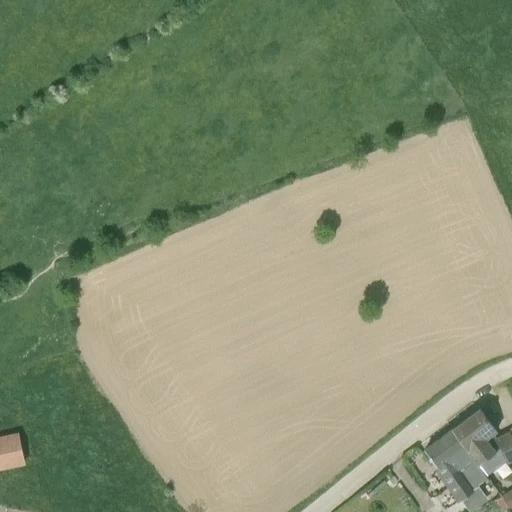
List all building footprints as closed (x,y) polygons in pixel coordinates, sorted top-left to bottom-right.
[(493,433),(496,431),(479,409),(452,429),(486,476),(506,461),(495,437),(493,433)] [(487,478),(486,476),(452,429),(424,450),(430,457),(429,458),(430,460),(431,459),(437,466),(435,467),(467,509),(483,497),(485,496),(477,485),(487,478)] [(507,463),(511,460),(511,436),(509,430),(495,437),(506,461),(507,463)] [(0,472),(25,466),(18,436),(0,439),(0,472)] [(365,495),(371,502),(390,486),(384,479),(365,495)] [(503,499),(508,509),(509,509),(511,507),(511,488),(500,495),(501,497),(503,499)]
